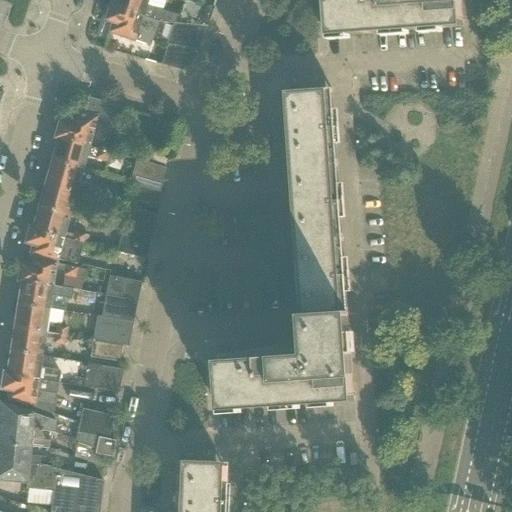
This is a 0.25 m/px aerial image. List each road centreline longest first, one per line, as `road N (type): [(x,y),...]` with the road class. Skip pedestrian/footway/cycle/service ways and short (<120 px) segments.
road 1 (residential): [(130,427),(159,330),(204,108)]
road 2 (residential): [(219,62),(481,55)]
road 3 (unknown): [(274,60),(300,317)]
road 4 (residential): [(130,427),(353,427)]
road 5 (primary): [(511,323),(471,511)]
road 6 (residential): [(0,238),(44,62)]
road 7 (residential): [(204,108),(44,62)]
